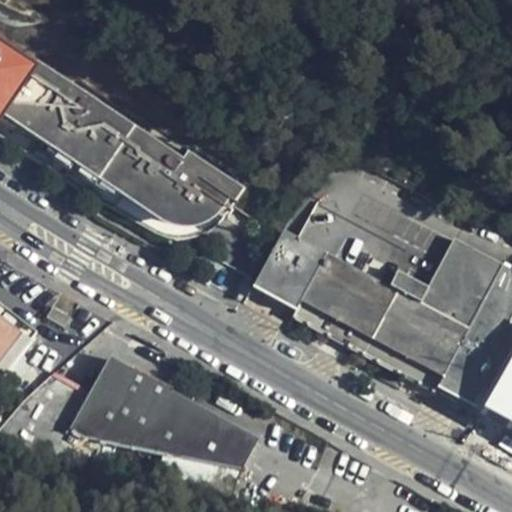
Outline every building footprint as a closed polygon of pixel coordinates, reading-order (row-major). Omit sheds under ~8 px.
[(0,120),(3,116),(30,134),(29,136),(44,145),(77,89),(37,65),(34,71),(9,55),(5,62),(0,59),(0,120)] [(185,162),(77,89),(44,145),(175,226),(181,227),(197,209),(217,221),(226,203),(237,209),(246,194),(239,188),(190,154),(185,162)] [(0,138),(35,160),(44,145),(29,136),(30,134),(3,116),(0,120),(0,138)] [(239,209),(237,209),(226,203),(217,221),(197,209),(181,227),(175,226),(44,145),(35,160),(155,232),(180,240),(190,240),(196,240),(200,239),(204,237),(210,234),(212,232),(215,230),(216,229),(218,227),(225,221),(230,215),(233,218),(239,209)] [(511,254),(510,253),(491,287),(323,197),(300,240),(286,233),(254,292),(297,315),(294,320),(434,397),(436,393),(479,417),(506,369),(511,358),(511,254)] [(0,365),(23,337),(0,319),(0,365)] [(511,358),(506,369),(508,370),(485,411),(503,420),(509,409),(511,410),(511,358)] [(40,371),(0,405),(0,420),(57,451),(68,432),(79,437),(236,471),(252,441),(105,361),(86,396),(40,371)] [(511,410),(509,409),(503,420),(511,425),(511,410)] [(465,443),(477,450),(484,437),(472,430),(465,443)]
